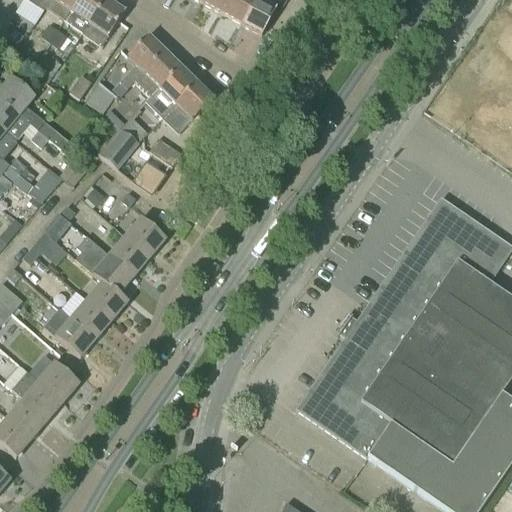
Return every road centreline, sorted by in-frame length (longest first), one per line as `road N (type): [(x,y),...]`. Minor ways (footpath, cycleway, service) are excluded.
road 1 (residential): [(195,511),(205,419),(222,378),(476,0)]
road 2 (secondary): [(200,321),(425,0)]
road 3 (secondary): [(200,321),(175,340),(56,511)]
road 4 (secondary): [(89,511),(192,352),(200,321)]
road 5 (residential): [(159,213),(253,82)]
road 6 (residential): [(253,82),(128,0)]
